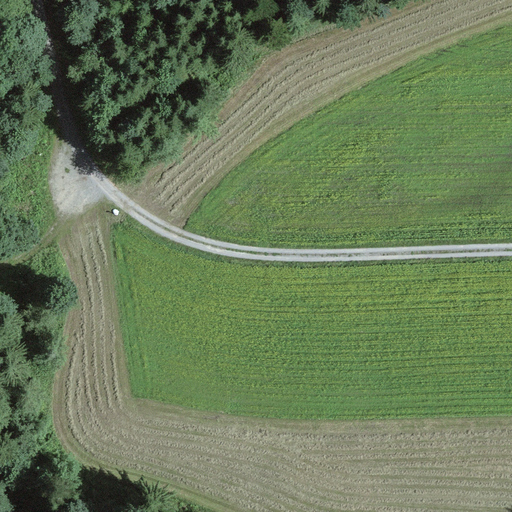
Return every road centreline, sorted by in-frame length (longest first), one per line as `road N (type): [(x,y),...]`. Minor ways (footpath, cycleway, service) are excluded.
road 1 (track): [(511,253),(307,256),(202,245),(168,232),(137,215),(84,162),(35,0)]
road 2 (track): [(0,266),(49,239),(105,187)]
